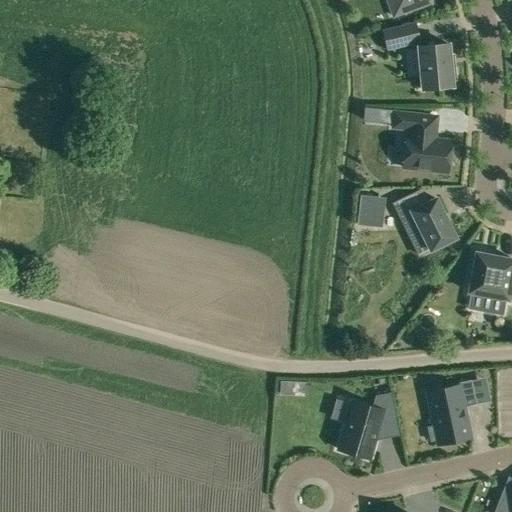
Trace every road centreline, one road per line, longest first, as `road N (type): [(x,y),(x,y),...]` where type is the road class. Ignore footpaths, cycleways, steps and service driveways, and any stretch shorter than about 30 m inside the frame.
road 1 (residential): [(511,354),(283,368),(0,297)]
road 2 (residential): [(511,457),(313,500)]
road 3 (residential): [(501,154),(483,0)]
